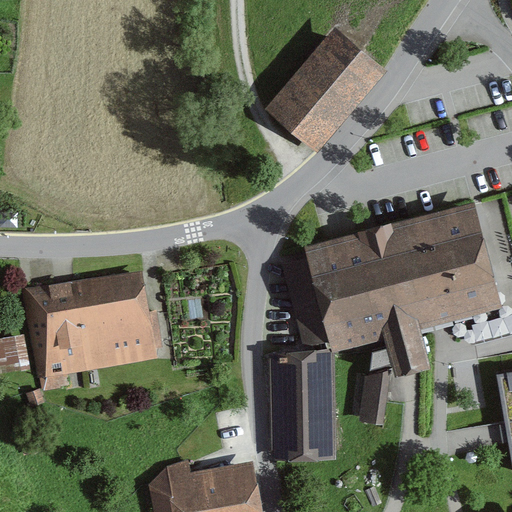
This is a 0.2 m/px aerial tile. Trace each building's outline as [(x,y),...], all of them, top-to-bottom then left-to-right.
[(310,56),(272,102),(313,137),(372,68),(337,39),(318,62),(310,56)] [(397,361),(398,368),(424,361),(422,354),(429,352),(428,343),(425,335),(417,337),(411,311),(489,291),(470,219),(291,266),(314,355),(287,357),(287,354),(279,355),(280,358),(272,359),(274,449),(333,448),(331,353),(328,353),(323,335),(385,318),(392,344),(372,349),(370,368),(397,361)] [(68,382),(64,357),(158,341),(154,312),(144,313),(140,281),(113,284),(114,290),(26,302),(43,386),(68,382)] [(0,340),(0,363),(19,360),(15,338),(0,340)] [(388,370),(369,375),(363,415),(381,417),(383,402),(388,370)] [(511,370),(498,373),(511,454),(511,370)] [(42,399),(38,389),(28,393),(31,403),(42,399)] [(150,485),(155,511),(252,511),(245,473),(191,483),(187,460),(168,469),(150,485)]
